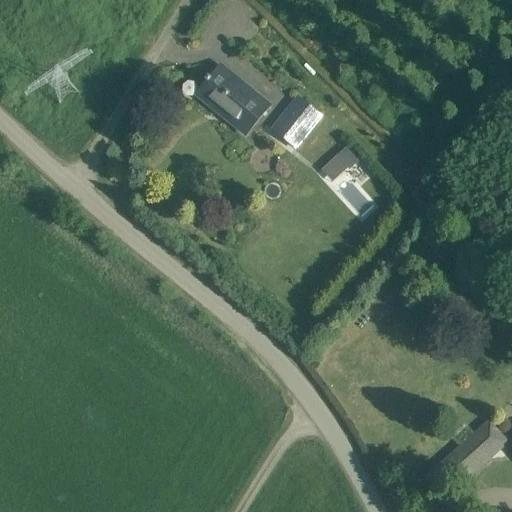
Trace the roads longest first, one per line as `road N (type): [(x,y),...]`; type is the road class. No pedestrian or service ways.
road 1 (unclassified): [(379,511),(308,390),(0,109)]
road 2 (unknown): [(74,177),(168,32)]
